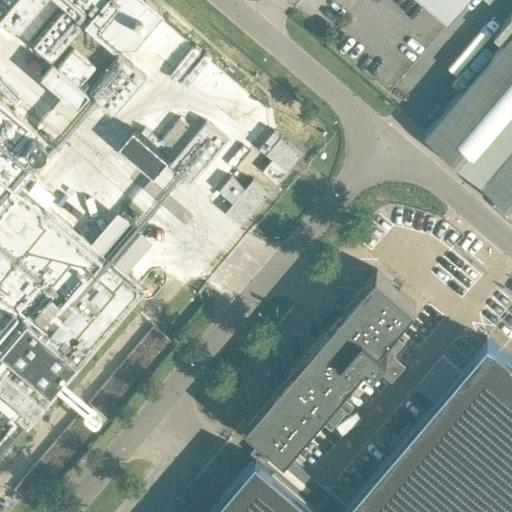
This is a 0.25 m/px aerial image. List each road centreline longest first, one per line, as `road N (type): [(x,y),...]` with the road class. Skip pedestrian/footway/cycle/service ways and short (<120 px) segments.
road 1 (unclassified): [(71,511),(397,139)]
road 2 (unclassified): [(397,139),(231,0)]
road 3 (unclassified): [(511,239),(397,139)]
